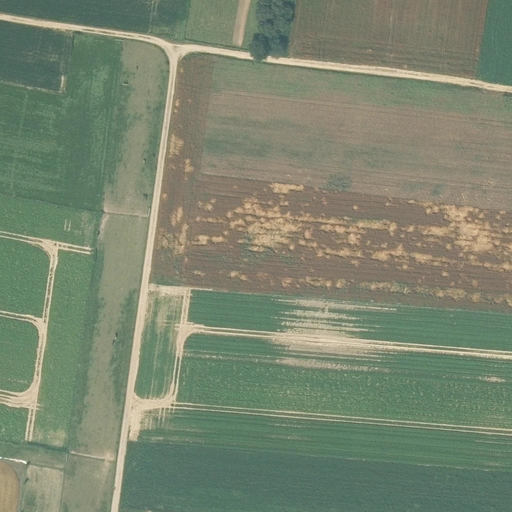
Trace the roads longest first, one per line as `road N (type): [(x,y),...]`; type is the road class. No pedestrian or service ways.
road 1 (track): [(175,44),(114,511)]
road 2 (track): [(175,44),(511,93)]
road 3 (track): [(175,44),(0,17)]
